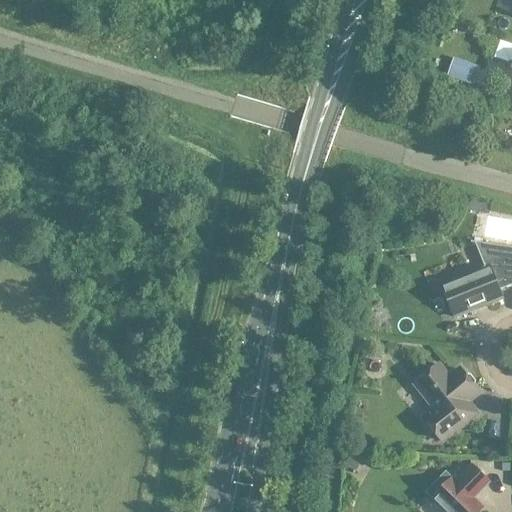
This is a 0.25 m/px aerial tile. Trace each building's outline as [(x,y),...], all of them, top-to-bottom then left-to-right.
[(511,45),(500,41),(493,59),(508,64),(511,72),(511,45)] [(454,58),(448,74),(463,79),(469,63),(454,58)] [(471,200),(469,210),(479,211),(480,202),(471,200)] [(485,270),(442,287),(454,318),(501,298),(498,291),(511,285),(511,249),(475,244),(485,270)] [(448,379),(438,366),(414,385),(434,410),(423,419),(442,443),(471,419),(464,409),(464,405),(474,398),(475,389),(460,370),(448,379)] [(355,436),(355,447),(370,447),(370,442),(364,437),(355,436)] [(349,455),(343,465),(354,471),(360,461),(349,455)] [(443,511),(478,511),(483,508),(473,499),(489,483),(472,466),(456,482),(453,478),(431,500),(443,511)]
